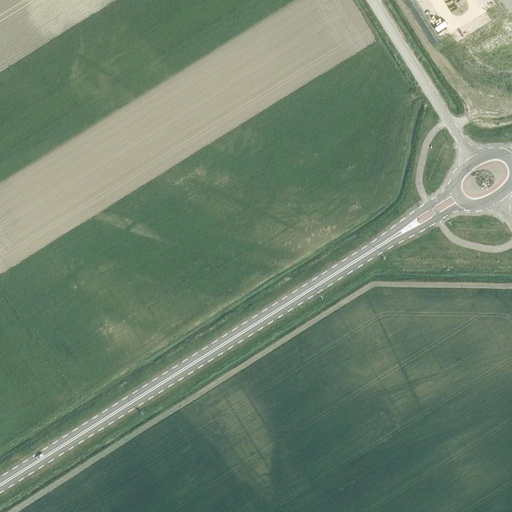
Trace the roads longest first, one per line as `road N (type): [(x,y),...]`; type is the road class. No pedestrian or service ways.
road 1 (secondary): [(0,484),(398,232)]
road 2 (tertiary): [(473,162),(372,0)]
